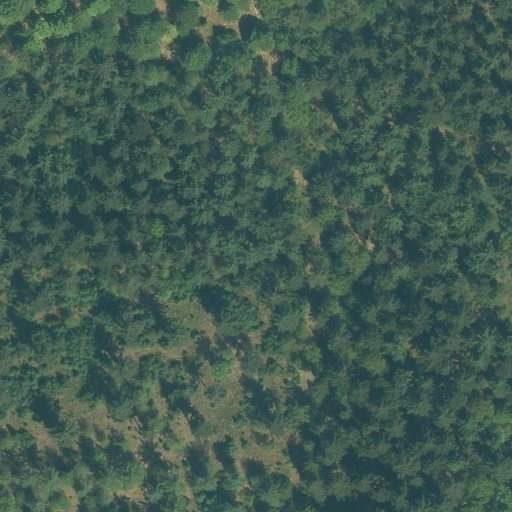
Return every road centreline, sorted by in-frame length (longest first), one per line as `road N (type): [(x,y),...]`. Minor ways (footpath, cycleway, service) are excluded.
road 1 (track): [(291,93),(312,265),(292,511)]
road 2 (track): [(291,93),(145,66),(0,75)]
road 3 (track): [(511,160),(291,93)]
